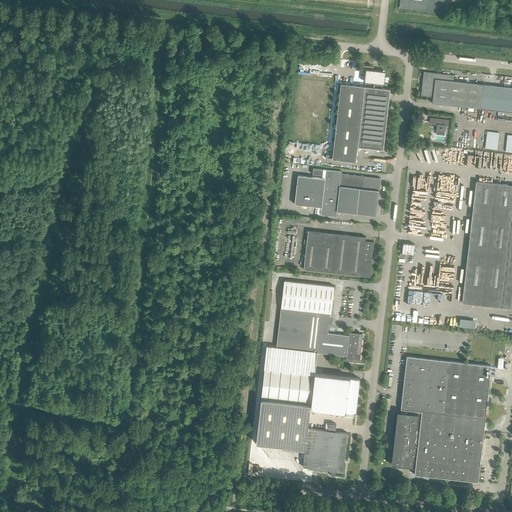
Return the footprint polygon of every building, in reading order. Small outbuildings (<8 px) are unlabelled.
[(400,0),(399,8),(442,12),(443,0),(400,0)] [(368,66),(365,86),(364,90),(362,89),(362,86),(341,83),(332,159),(355,161),(357,146),(383,149),(390,89),(382,88),(384,72),(378,72),(373,71),(373,67),(368,66)] [(423,81),(421,96),(433,97),(432,103),(468,107),(468,111),(473,111),(474,108),(490,110),(511,112),(511,87),(453,80),(454,75),(424,71),(423,80),(423,81)] [(455,116),(452,145),(464,147),(467,118),(455,116)] [(430,123),(437,124),(436,129),(437,129),(436,133),(440,134),(442,135),(442,134),(444,134),(445,128),(447,128),(448,120),(430,118),(430,123)] [(298,175),(294,204),(318,206),(317,214),(336,216),(337,211),(356,213),(376,216),(380,178),(363,176),(341,173),(341,171),(313,168),(312,174),(322,175),(322,178),(298,175)] [(511,184),(476,181),(462,302),(511,308),(511,184)] [(361,277),(370,278),(374,242),(365,241),(365,237),(308,230),(303,269),(361,276),(361,277)] [(284,280),(281,307),(276,347),(346,355),(345,360),(360,362),(362,338),(361,338),(362,334),(349,333),(348,335),(328,333),(330,313),(331,313),(334,286),(284,280)] [(407,356),(400,412),(397,411),(391,464),(412,467),(413,461),(416,462),(414,474),(478,482),(491,366),(407,356)] [(310,409),(355,414),(360,378),(314,373),(314,374),(264,368),(261,398),(310,404),(311,404),(310,409)] [(344,460),(347,433),(335,431),(336,424),(329,423),(328,431),(307,428),(310,404),(261,398),(261,399),(256,442),(259,447),(263,443),(267,447),(271,444),(275,448),(279,445),(305,448),(303,467),(308,467),(308,468),(309,468),(309,467),(327,469),(327,470),(327,469),(329,470),(329,471),(329,470),(331,470),(331,472),(335,472),(335,470),(343,471),(344,462),(345,461),(344,460)]
